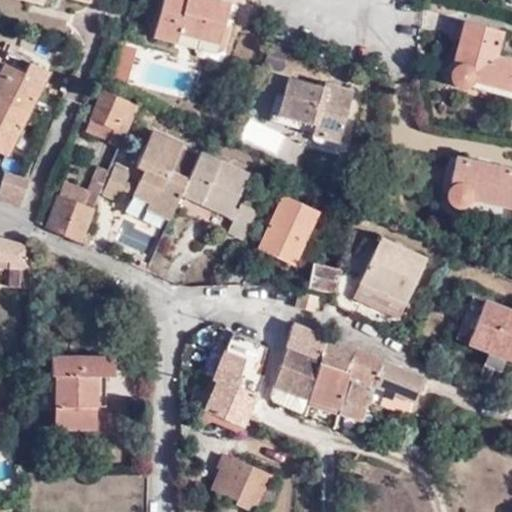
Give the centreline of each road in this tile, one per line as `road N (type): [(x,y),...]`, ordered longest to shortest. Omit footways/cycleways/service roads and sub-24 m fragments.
road 1 (unknown): [(97,0),(84,83),(31,229)]
road 2 (residential): [(173,511),(181,300)]
road 3 (residential): [(0,219),(181,300)]
